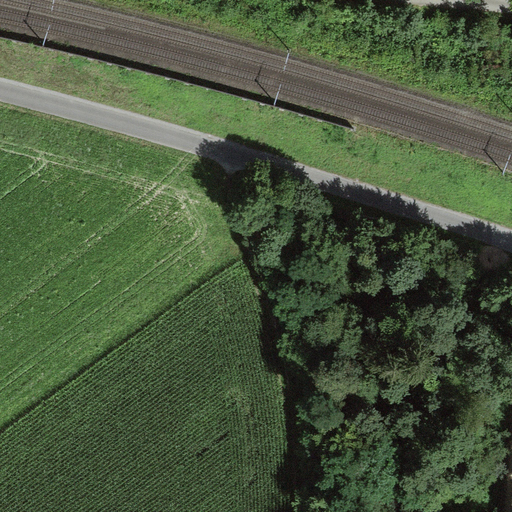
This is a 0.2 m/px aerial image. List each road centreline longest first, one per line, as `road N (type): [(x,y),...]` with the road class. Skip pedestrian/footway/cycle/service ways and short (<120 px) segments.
road 1 (unclassified): [(0,87),(234,149),(511,242)]
road 2 (track): [(234,149),(299,326),(313,396),(311,511)]
